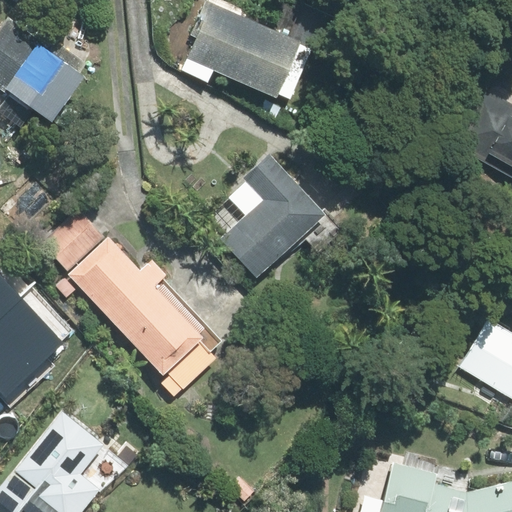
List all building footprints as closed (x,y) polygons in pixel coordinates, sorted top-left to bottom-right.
[(204,83),(208,74),(268,100),(281,106),(307,48),(251,23),(255,13),(225,0),(205,0),(175,69),(204,83)] [(8,13),(0,23),(0,93),(43,126),(85,71),(8,13)] [(511,92),(468,131),(511,180),(511,92)] [(217,239),(251,278),(320,216),(265,156),(235,183),(239,187),(213,210),(229,228),(217,239)] [(108,232),(82,203),(37,242),(170,398),(213,362),(209,357),(220,348),(145,261),(132,272),(102,237),(108,232)] [(511,340),(483,322),(455,367),(511,403),(511,340)] [(62,408),(0,481),(0,508),(4,511),(76,511),(94,492),(97,495),(125,462),(62,408)] [(511,511),(511,480),(462,494),(432,484),(435,475),(381,458),(369,496),(358,493),(351,511),(511,511)]
